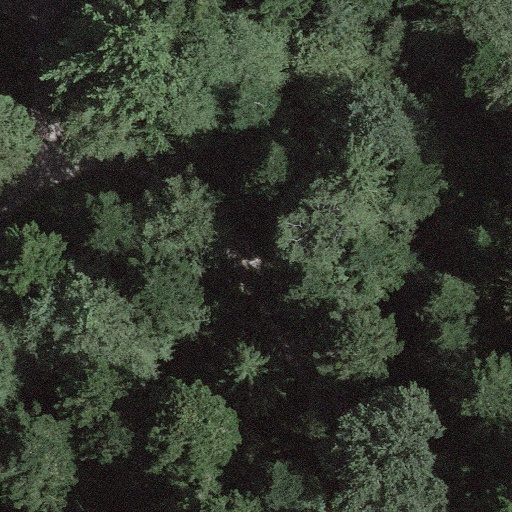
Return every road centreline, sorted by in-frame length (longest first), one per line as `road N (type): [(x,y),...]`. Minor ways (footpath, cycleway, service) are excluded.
road 1 (track): [(368,511),(342,425),(201,196),(165,171),(129,164),(11,178)]
road 2 (track): [(0,192),(46,102),(56,0)]
